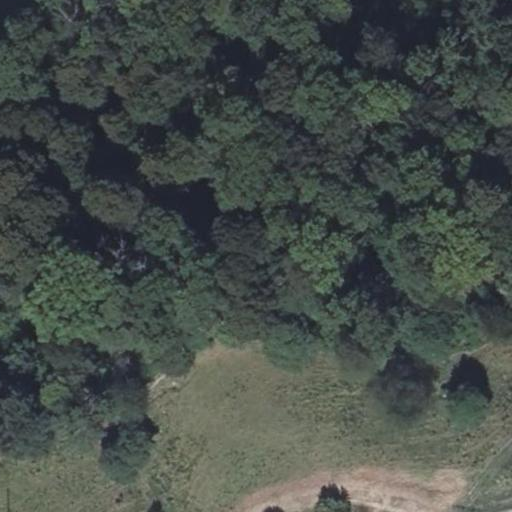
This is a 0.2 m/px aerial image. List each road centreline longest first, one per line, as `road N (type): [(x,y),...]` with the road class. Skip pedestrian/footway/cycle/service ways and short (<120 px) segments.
road 1 (track): [(0,442),(83,434),(197,366)]
road 2 (track): [(269,511),(374,493),(437,511)]
